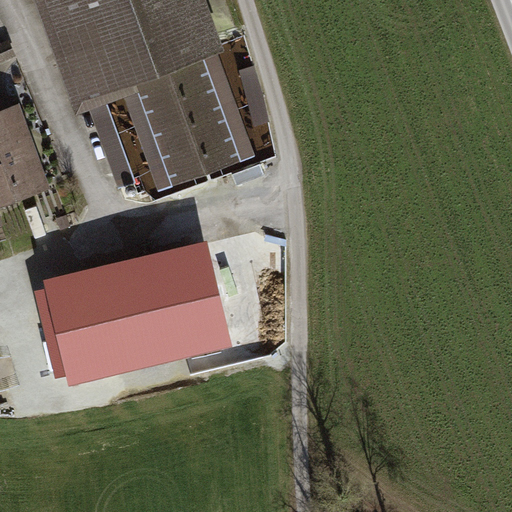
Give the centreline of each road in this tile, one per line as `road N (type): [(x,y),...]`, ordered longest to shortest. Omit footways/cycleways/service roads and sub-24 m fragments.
road 1 (track): [(245,0),(279,118),(311,511)]
road 2 (track): [(285,179),(101,224),(14,0)]
